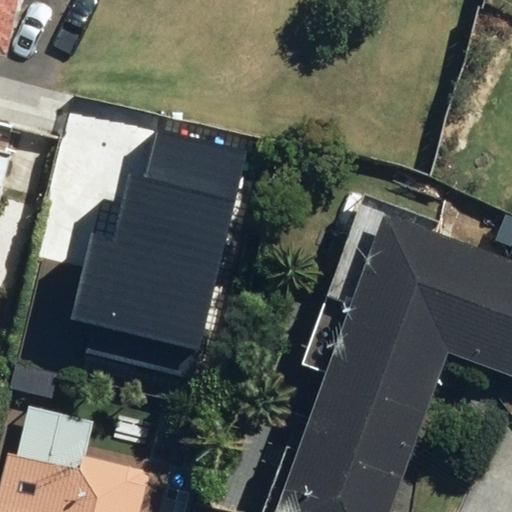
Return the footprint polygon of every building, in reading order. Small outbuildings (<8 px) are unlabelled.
[(16,0),(0,0),(0,57),(3,58),(16,0)] [(153,186),(119,178),(95,272),(102,273),(80,359),(168,381),(211,212),(244,221),(257,168),(164,145),(153,186)] [(0,196),(11,153),(0,150),(0,196)] [(511,261),(383,216),(278,511),(392,511),(449,354),(511,375),(511,261)] [(82,470),(9,454),(0,494),(0,511),(141,511),(150,472),(85,457),(82,470)]
